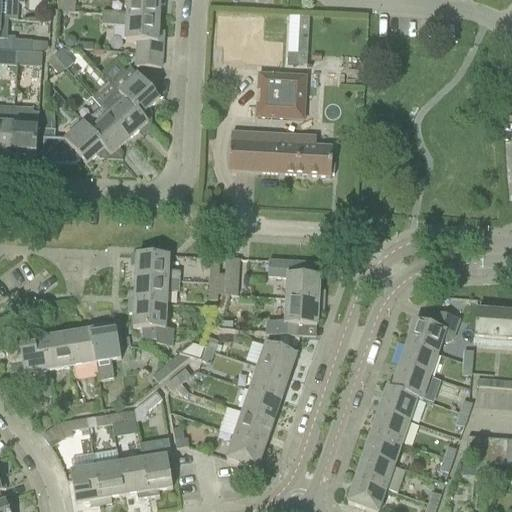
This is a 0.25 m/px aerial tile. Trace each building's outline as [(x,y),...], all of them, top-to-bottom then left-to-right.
[(23,0),(0,0),(0,22),(11,23),(12,6),(23,6),(23,0)] [(75,2),(74,0),(57,0),(57,15),(74,16),(75,2)] [(164,8),(164,0),(125,0),(125,18),(102,17),(102,18),(126,19),(158,21),(159,8),(164,8)] [(158,21),(126,19),(102,18),(101,28),(125,29),(124,44),(135,45),(134,57),(161,59),(162,34),(157,34),(158,21)] [(11,23),(0,22),(0,54),(17,56),(30,56),(31,44),(15,43),(15,40),(7,39),(8,23),(11,23)] [(221,23),(220,47),(228,47),(227,55),(250,57),(249,65),(279,66),(280,49),(260,48),(261,25),(221,23)] [(65,41),(63,45),(64,50),(69,52),(73,51),(75,46),(74,42),(70,40),(65,41)] [(31,44),(30,56),(42,57),(46,54),(46,45),(31,44)] [(66,72),(73,66),(61,53),(54,59),(66,72)] [(17,56),(0,54),(0,68),(16,69),(17,56)] [(17,56),(16,69),(33,71),(41,71),(42,57),(30,56),(17,56)] [(160,71),(161,59),(134,57),(133,69),(160,71)] [(59,78),(66,72),(54,59),(47,65),(59,78)] [(121,78),(111,87),(118,96),(119,95),(147,126),(150,126),(151,116),(148,112),(159,102),(137,79),(129,71),(125,75),(121,78)] [(258,75),(255,120),(303,122),(305,78),(258,75)] [(119,95),(101,111),(129,143),(138,134),(142,137),(150,138),(150,126),(147,126),(119,95)] [(0,163),(10,164),(13,111),(0,110),(0,163)] [(13,111),(10,164),(21,165),(21,160),(35,161),(38,117),(32,117),(32,112),(13,111)] [(101,111),(83,127),(110,159),(110,163),(121,163),(122,155),(119,151),(129,143),(101,111)] [(110,163),(110,159),(83,127),(65,143),(52,142),(53,133),(43,132),(41,165),(74,167),(80,162),(85,168),(96,158),(99,162),(110,163)] [(315,150),(316,140),(231,136),(228,175),(330,181),(332,151),(315,150)] [(167,274),(168,259),(136,257),(136,258),(131,257),(130,269),(135,269),(135,282),(178,285),(178,274),(167,274)] [(218,278),(219,262),(210,261),(208,286),(224,287),(224,278),(218,278)] [(285,281),(284,302),(322,305),(323,294),(318,293),(319,279),(311,279),(312,267),(268,264),(267,280),(285,281)] [(224,287),(223,299),(236,300),(237,279),(224,278),(224,287)] [(177,295),(178,285),(135,282),(134,295),(129,295),(128,306),(166,308),(166,294),(177,295)] [(223,299),(224,287),(208,286),(208,303),(217,304),(217,299),(223,299)] [(262,338),(277,339),(278,339),(287,340),(289,340),(297,340),(298,328),(316,329),(317,315),(322,315),(322,305),(284,302),(283,325),(263,324),(262,338)] [(164,332),(166,308),(128,306),(128,317),(133,317),(132,331),(142,332),(141,344),(155,344),(155,348),(171,349),(172,332),(164,332)] [(511,316),(479,314),(476,314),(473,345),(511,348),(511,316)] [(451,344),(459,323),(437,315),(432,330),(414,323),(406,347),(437,358),(443,341),(451,344)] [(115,330),(101,333),(100,328),(89,329),(95,366),(98,384),(113,382),(110,365),(120,363),(115,330)] [(98,384),(95,366),(89,329),(79,331),(80,336),(67,338),(72,371),(95,367),(98,384)] [(67,338),(53,340),(52,335),(42,337),(48,375),(72,371),(67,338)] [(24,379),(48,375),(42,337),(31,339),(32,344),(18,346),(18,348),(6,350),(13,391),(25,389),(24,379)] [(278,339),(278,348),(287,348),(287,340),(278,339)] [(289,340),(288,348),(297,349),(297,340),(289,340)] [(204,353),(213,356),(217,344),(208,341),(204,353)] [(192,347),(178,358),(184,365),(189,361),(200,365),(205,351),(192,347)] [(287,381),(296,357),(265,347),(257,371),(287,381)] [(429,380),(437,358),(406,347),(398,370),(429,380)] [(213,356),(204,353),(200,365),(209,368),(213,356)] [(471,367),(472,355),(463,354),(462,366),(471,367)] [(171,376),(184,365),(178,358),(165,369),(171,376)] [(470,380),(471,367),(462,366),(461,379),(470,380)] [(157,387),(171,376),(165,369),(152,379),(157,387)] [(422,403),(429,380),(398,370),(391,393),(422,403)] [(280,404),(287,381),(257,371),(249,394),(280,404)] [(184,373),(174,381),(180,388),(190,380),(184,373)] [(187,397),(180,388),(174,381),(165,388),(171,396),(175,392),(182,401),(187,397)] [(49,388),(39,390),(41,400),(51,399),(49,388)] [(422,403),(391,393),(386,391),(378,414),(409,425),(417,403),(421,405),(422,403)] [(272,427),(280,404),(249,394),(242,416),(272,427)] [(148,414),(161,403),(155,396),(142,407),(148,414)] [(79,418),(101,415),(99,401),(94,402),(95,406),(78,408),(79,418)] [(471,408),(468,406),(463,405),(459,416),(467,419),(471,408)] [(55,421),(79,418),(78,408),(54,412),(55,421)] [(401,448),(409,425),(378,414),(370,437),(401,448)] [(112,428),(128,425),(126,416),(110,418),(112,428)] [(264,449),(272,427),(242,416),(234,439),(264,449)] [(463,431),(467,419),(459,416),(455,428),(463,431)] [(88,432),(112,428),(110,418),(86,422),(88,432)] [(86,422),(70,425),(71,435),(88,432),(86,422)] [(186,441),(184,442),(182,430),(172,431),(175,443),(174,443),(175,453),(188,451),(186,441)] [(393,471),(401,448),(370,437),(362,460),(393,471)] [(256,473),(264,449),(234,439),(226,463),(234,465),(256,473)] [(480,442),(479,441),(466,440),(464,464),(479,466),(480,442)] [(492,467),(494,443),(480,442),(479,466),(492,467)] [(168,443),(138,448),(141,464),(142,463),(147,500),(158,499),(157,494),(172,491),(166,459),(165,454),(169,453),(168,443)] [(505,468),(507,444),(494,443),(492,467),(505,468)] [(456,453),(455,453),(447,451),(443,462),(452,465),(456,453)] [(116,454),(92,458),(94,471),(100,508),(111,506),(110,501),(123,499),(117,461),(116,454)] [(141,464),(129,465),(128,460),(117,461),(123,499),(136,497),(137,502),(147,500),(142,463),(141,464)] [(385,494),(393,471),(362,460),(354,483),(385,494)] [(448,477),(452,465),(443,462),(439,474),(448,477)] [(90,510),(100,508),(94,471),(69,475),(75,507),(89,505),(90,510)] [(362,511),(378,511),(385,494),(354,483),(347,506),(362,511)] [(3,486),(0,487),(0,505),(9,502),(2,505),(0,499),(0,493),(5,492),(3,486)] [(440,499),(439,498),(431,496),(427,508),(436,511),(440,499)] [(7,511),(7,509),(11,508),(9,502),(0,505),(0,511),(7,511)]
